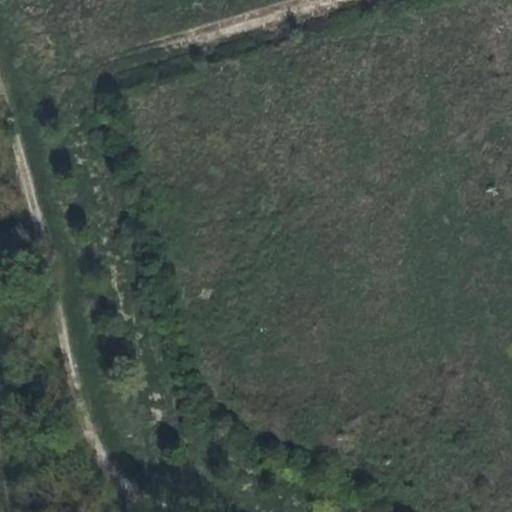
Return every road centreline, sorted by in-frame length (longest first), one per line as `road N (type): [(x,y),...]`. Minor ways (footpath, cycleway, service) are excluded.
road 1 (track): [(226,511),(80,456),(0,90)]
road 2 (track): [(340,0),(90,71)]
